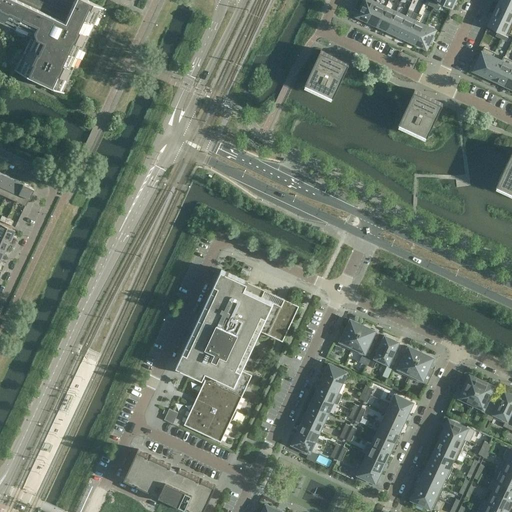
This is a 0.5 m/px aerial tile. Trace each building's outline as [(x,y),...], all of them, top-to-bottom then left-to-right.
[(0,0),(0,22),(7,25),(7,26),(14,29),(30,36),(27,43),(15,69),(14,70),(36,80),(36,82),(39,83),(40,82),(62,92),(63,91),(62,91),(78,58),(101,8),(102,7),(86,0),(74,0),(68,14),(38,0),(0,0)] [(368,20),(376,2),(371,0),(358,0),(355,8),(360,10),(359,12),(357,15),(368,20)] [(511,10),(511,0),(499,0),(498,4),(511,10)] [(377,24),(386,6),(376,2),(368,20),(369,21),(370,21),(375,23),(375,24),(376,24),(377,24)] [(510,21),(511,17),(511,10),(498,4),(494,13),(510,21)] [(387,29),(396,11),(386,6),(377,24),(379,25),(379,26),(380,26),(380,25),(385,28),(386,28),(387,29)] [(397,34),(405,16),(396,11),(387,29),(389,30),(395,33),(397,34)] [(505,32),(510,21),(494,13),(489,24),(505,32)] [(407,38),(415,20),(405,16),(397,34),(399,34),(399,35),(405,37),(405,38),(405,37),(407,38)] [(416,43),(425,25),(415,20),(407,38),(409,39),(415,42),(414,42),(415,42),(416,43)] [(427,47),(435,29),(425,25),(416,43),(427,47)] [(474,69),(484,74),(492,56),(493,56),(495,52),(484,47),(478,60),(478,61),(476,66),(475,66),(474,69)] [(340,83),(347,67),(349,63),(326,52),(321,50),(305,83),(334,96),(340,83)] [(502,61),(493,56),(492,56),(484,74),(486,75),(492,78),(494,79),(502,61)] [(511,60),(504,56),(502,61),(494,79),(496,80),(502,82),(502,83),(504,83),(511,65),(511,60)] [(428,136),(441,107),(443,103),(420,92),(415,89),(399,123),(428,136)] [(248,139),(246,143),(256,148),(259,144),(248,139)] [(511,150),(497,184),(511,190),(511,150)] [(0,193),(5,195),(13,179),(3,174),(0,180),(0,193)] [(15,200),(22,183),(13,179),(5,195),(15,200)] [(33,188),(22,183),(15,200),(25,205),(33,188)] [(0,223),(0,235),(9,240),(8,241),(10,241),(15,230),(0,223)] [(0,247),(4,250),(8,241),(9,240),(0,235),(0,247)] [(187,425),(219,440),(221,441),(222,439),(251,377),(252,374),(250,373),(237,367),(255,328),(281,340),(283,341),(284,338),(298,308),(299,305),(297,304),(265,289),(229,273),(229,272),(226,271),(222,269),(177,365),(181,367),(181,368),(184,369),(205,379),(195,401),(185,422),(184,424),(187,425)] [(351,349),(363,325),(351,319),(345,332),(339,329),(334,340),(340,343),(339,344),(351,349)] [(369,343),(375,330),(363,325),(351,349),(363,355),(364,354),(369,357),(374,345),(369,343)] [(392,367),(398,356),(392,354),(398,341),(386,336),(376,356),(388,362),(387,365),(392,367)] [(409,376),(421,352),(409,346),(403,359),(398,356),(392,367),(398,370),(398,371),(409,376)] [(330,351),(328,356),(334,359),(337,354),(330,351)] [(409,376),(421,382),(422,381),(427,384),(433,372),(427,370),(433,357),(421,352),(409,376)] [(342,382),(347,371),(330,363),(325,374),(342,382)] [(337,391),(342,382),(325,374),(320,384),(337,391)] [(472,402),(482,380),(470,375),(465,386),(464,388),(458,385),(453,397),(459,400),(461,397),(472,402)] [(494,386),(482,380),(472,402),(483,407),(481,411),(488,414),(493,401),(488,399),(494,386)] [(342,394),(337,391),(320,384),(316,393),(333,401),(338,403),(342,394)] [(493,401),(488,414),(486,417),(492,420),(494,417),(505,422),(503,425),(509,428),(511,422),(511,410),(511,408),(511,394),(505,391),(499,404),(493,401)] [(328,411),(333,401),(316,393),(311,403),(328,411)] [(412,402),(396,394),(391,404),(408,412),(412,402)] [(324,421),(328,411),(311,403),(307,413),(324,421)] [(403,422),(408,412),(391,404),(386,414),(403,422)] [(166,418),(175,421),(179,411),(171,407),(166,418)] [(319,431),(324,421),(307,413),(302,423),(319,431)] [(403,422),(386,414),(382,424),(399,432),(403,422)] [(463,437),(467,427),(449,419),(448,421),(449,421),(446,425),(448,426),(446,430),(466,439),(463,437)] [(314,440),(319,431),(302,423),(298,433),(314,440)] [(394,441),(399,432),(382,424),(377,434),(394,441)] [(468,438),(476,441),(479,429),(472,427),(468,438)] [(466,439),(446,430),(444,434),(443,434),(441,438),(440,438),(440,439),(461,449),(466,439)] [(308,455),(314,440),(298,433),(293,443),(301,447),(299,451),(308,455)] [(394,441),(377,434),(373,443),(389,451),(394,441)] [(461,449),(440,439),(439,440),(437,445),(439,445),(437,449),(457,459),(461,449)] [(389,451),(373,443),(368,453),(385,461),(389,451)] [(511,449),(507,447),(503,457),(511,461),(511,449)] [(200,478),(179,468),(171,464),(151,455),(150,456),(148,455),(149,454),(138,449),(125,478),(135,483),(136,482),(138,482),(137,484),(151,490),(152,489),(160,493),(159,494),(186,507),(187,506),(189,507),(188,508),(197,511),(203,511),(216,485),(202,479),(201,480),(199,478),(200,478)] [(457,459),(437,449),(435,454),(433,453),(431,457),(431,459),(449,467),(453,458),(457,459)] [(310,450),(308,457),(317,460),(319,453),(310,450)] [(385,461),(368,453),(363,463),(380,471),(385,461)] [(511,461),(503,457),(498,468),(511,474),(511,461)] [(449,467),(431,459),(430,460),(428,464),(429,465),(427,469),(444,477),(449,467)] [(363,463),(357,477),(365,481),(367,478),(375,481),(380,471),(363,463)] [(511,474),(498,468),(501,470),(497,479),(493,477),(493,478),(511,486),(511,474)] [(440,486),(444,477),(427,469),(425,473),(424,473),(422,477),(422,478),(443,488),(440,486)] [(443,488),(422,478),(421,480),(419,484),(420,484),(418,489),(439,498),(443,488)] [(511,486),(493,478),(488,488),(511,499),(511,486)] [(511,499),(488,488),(488,489),(492,490),(487,500),(484,498),(483,498),(506,509),(508,505),(509,505),(511,501),(511,499)] [(434,508),(439,498),(418,489),(416,493),(415,492),(413,497),(413,496),(412,498),(417,501),(414,507),(422,510),(425,504),(434,508)] [(504,511),(506,509),(483,498),(479,509),(485,511),(504,511)]
